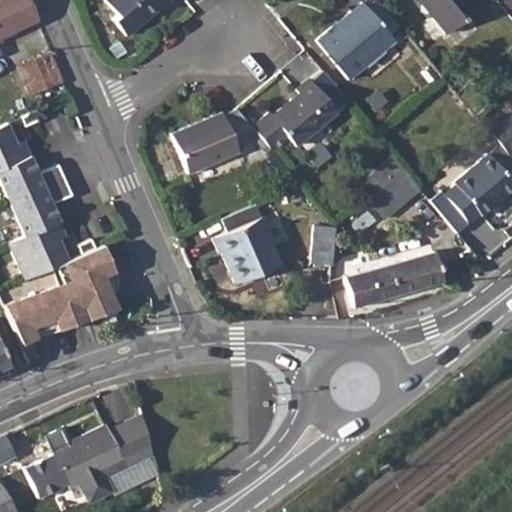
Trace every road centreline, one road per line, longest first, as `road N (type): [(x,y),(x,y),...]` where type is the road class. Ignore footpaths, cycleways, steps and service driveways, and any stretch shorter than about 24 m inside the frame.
road 1 (residential): [(184,348),(97,110)]
road 2 (residential): [(0,411),(63,382),(184,348)]
road 3 (residential): [(230,44),(171,65),(97,110)]
road 4 (residential): [(97,110),(48,0)]
